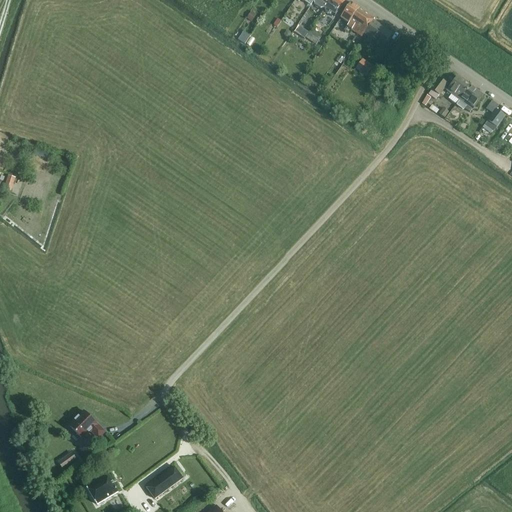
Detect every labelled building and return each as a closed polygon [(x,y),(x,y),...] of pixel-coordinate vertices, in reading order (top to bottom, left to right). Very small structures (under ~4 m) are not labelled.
[(314,0),(313,3),(314,5),(320,10),(324,9),(328,3),(330,0),(314,0)] [(330,0),(328,3),(324,9),(324,11),(325,13),(327,14),(330,15),(332,14),(335,16),(346,0),(345,0),(330,0)] [(362,37),(364,34),(373,21),(374,19),(351,3),(340,19),(348,24),(347,26),(362,37)] [(386,42),(391,34),(373,21),(364,34),(366,35),(375,40),(383,46),(386,42)] [(317,45),(322,37),(311,30),(306,38),(317,45)] [(352,67),(356,61),(351,58),(347,64),(352,67)] [(367,76),(373,68),(363,61),(357,69),(367,76)] [(459,100),(469,86),(458,77),(447,92),(459,100)] [(440,95),(447,85),(439,79),(431,89),(440,95)] [(473,110),(483,96),(469,86),(459,100),(460,101),(456,106),(463,111),(465,109),(470,113),(473,110)] [(492,135),(497,128),(505,116),(496,109),(483,128),(492,135)] [(53,153),(35,147),(33,154),(51,160),(53,153)] [(104,432),(84,412),(69,427),(82,439),(90,431),(98,439),(104,432)] [(154,499),(182,479),(174,468),(146,488),(154,499)] [(97,505),(118,492),(108,475),(86,488),(97,505)]
